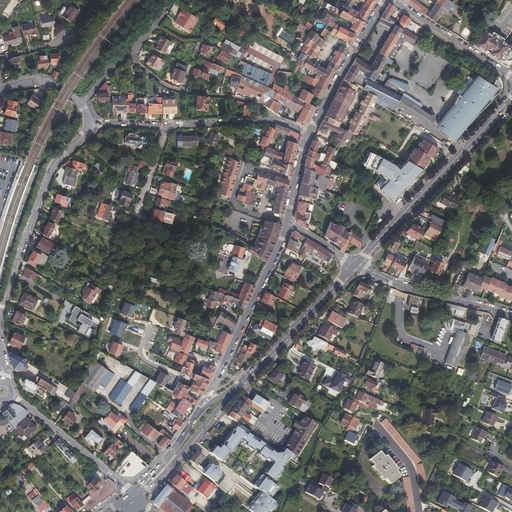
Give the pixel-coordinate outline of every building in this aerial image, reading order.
[(0,0),(0,15),(2,12),(9,0),(0,0)] [(9,0),(2,12),(5,15),(10,6),(13,0),(9,0)] [(337,9),(346,13),(349,8),(350,8),(352,4),(354,5),(356,0),(354,0),(353,0),(347,0),(344,5),(340,3),(336,9),(337,9)] [(408,0),(407,3),(417,10),(420,5),(413,0),(408,0)] [(452,3),(447,0),(443,0),(440,6),(443,9),(442,11),(446,13),(451,16),(457,6),(452,3)] [(361,9),(369,13),(373,7),(365,3),(364,3),(363,5),(361,9)] [(71,23),(79,11),(69,4),(61,16),(71,23)] [(384,13),(389,16),(394,7),(389,4),(384,13)] [(432,10),(440,15),(442,11),(443,9),(440,6),(435,4),(432,10)] [(417,10),(423,14),(426,9),(420,5),(417,10)] [(336,16),(339,15),(340,14),(336,11),(337,9),(336,9),(335,8),(332,14),(336,16)] [(346,13),(364,22),(369,13),(361,9),(359,12),(350,8),(349,8),(346,13)] [(198,19),(182,9),(180,13),(181,14),(179,17),(175,23),(190,33),(193,29),(192,28),(198,19)] [(294,13),(300,17),(303,13),(297,9),(294,13)] [(318,20),(325,25),(326,26),(326,25),(329,20),(330,19),(333,21),(336,16),(332,14),(324,9),(318,20)] [(350,28),(358,33),(364,22),(346,13),(337,9),(336,11),(340,14),(339,15),(350,21),(353,22),(350,28)] [(428,18),(435,22),(440,15),(432,10),(430,12),(427,17),(428,18)] [(389,22),(391,19),(388,17),(389,16),(384,13),(381,18),(389,22)] [(55,25),(53,16),(50,17),(50,14),(40,16),(42,28),(46,27),(47,28),(55,25)] [(403,16),(399,22),(401,23),(400,24),(406,27),(410,20),(403,16)] [(226,25),(216,18),(214,21),(218,24),(216,27),(223,31),(226,25)] [(392,33),(395,25),(393,24),(389,22),(381,18),(376,25),(391,32),(392,33)] [(314,24),(321,30),(323,27),(325,25),(318,20),(317,19),(314,24)] [(333,35),(351,44),(356,35),(329,20),(326,25),(332,29),(330,32),(333,35)] [(34,22),(21,26),(23,35),(31,34),(31,35),(37,33),(34,22)] [(300,23),(295,30),(301,35),(306,28),(300,23)] [(407,33),(408,31),(399,24),(398,27),(407,33)] [(311,31),(306,38),(311,42),(319,47),(324,41),(317,36),(316,34),(311,31)] [(511,42),(509,46),(508,46),(500,41),(502,39),(491,32),(489,34),(483,31),(474,45),(483,51),(484,50),(488,53),(488,54),(497,60),(496,61),(499,62),(500,63),(501,63),(504,64),(504,63),(509,63),(511,62),(511,42)] [(398,36),(392,33),(391,32),(371,68),(370,67),(369,67),(356,59),(345,79),(368,92),(377,97),(374,102),(386,108),(388,105),(396,110),(398,106),(427,125),(432,118),(397,96),(401,89),(402,86),(398,84),(397,84),(392,81),(390,80),(385,88),(374,82),(380,72),(381,73),(387,62),(384,61),(386,56),(387,56),(391,48),(395,50),(397,47),(396,45),(394,44),(398,36)] [(21,43),(19,33),(13,34),(2,37),(4,47),(21,43)] [(155,49),(164,54),(166,50),(168,45),(169,46),(171,42),(163,37),(161,36),(158,41),(159,42),(155,49)] [(252,41),(246,38),(245,40),(247,42),(244,47),(242,46),(241,47),(246,50),(252,41)] [(254,41),(251,46),(270,57),(273,52),(254,41)] [(215,48),(203,42),(199,52),(207,55),(208,51),(213,53),(215,48)] [(319,47),(311,42),(309,44),(311,45),(309,48),(316,52),(319,47)] [(244,54),(240,52),(236,50),(235,50),(229,46),(226,45),(224,49),(236,55),(236,54),(239,55),(239,56),(242,58),(244,54)] [(336,52),(343,56),(347,50),(340,46),(338,49),(336,52)] [(309,48),(306,54),(312,58),(314,56),(315,57),(318,54),(316,52),(309,48)] [(230,56),(221,51),(217,58),(227,63),(227,62),(229,63),(231,60),(229,59),(230,56)] [(333,57),(340,61),(343,56),(336,52),(335,51),(333,54),(334,55),(333,57)] [(298,58),(299,59),(304,62),(307,56),(302,52),(298,58)] [(50,53),(50,63),(58,63),(58,58),(60,58),(60,53),(50,53)] [(161,65),(164,61),(153,54),(149,59),(146,64),(147,65),(156,70),(159,64),(161,65)] [(47,55),(40,56),(40,60),(37,60),(37,66),(47,65),(47,55)] [(8,61),(7,62),(10,72),(16,71),(15,64),(18,63),(18,60),(22,59),(21,56),(18,56),(13,57),(8,61)] [(303,67),(312,71),(316,64),(310,61),(311,59),(309,57),(305,63),(303,67)] [(330,62),(337,66),(340,61),(333,57),(330,62)] [(299,59),(296,64),(302,67),(303,67),(305,63),(304,62),(299,59)] [(224,69),(206,61),(204,64),(202,71),(208,73),(209,71),(217,74),(218,71),(222,73),(224,69)] [(187,66),(176,62),(170,78),(181,82),(187,66)] [(327,66),(334,71),(337,66),(330,62),(327,66)] [(276,113),(277,114),(283,104),(286,99),(271,90),(271,89),(269,89),(267,88),(271,76),(271,74),(257,68),(256,68),(245,63),(244,67),(241,76),(237,90),(235,95),(257,101),(276,113)] [(312,71),(314,73),(321,76),(329,80),(334,71),(327,66),(325,69),(316,64),(312,71)] [(200,71),(193,69),(192,73),(208,78),(209,73),(208,73),(202,71),(200,71)] [(228,87),(237,90),(241,76),(227,70),(225,75),(232,78),(228,87)] [(317,81),(316,82),(317,83),(321,76),(314,73),(311,78),(317,81)] [(309,76),(304,75),(302,80),(313,86),(316,82),(317,81),(311,78),(309,76)] [(477,75),(461,96),(459,94),(454,104),(437,125),(456,140),(468,125),(469,125),(499,92),(499,91),(500,90),(501,88),(501,87),(502,86),(502,84),(501,83),(501,82),(501,81),(500,80),(500,79),(499,78),(498,76),(497,76),(493,85),(477,75)] [(321,76),(317,83),(325,88),(329,80),(321,76)] [(334,100),(359,113),(368,92),(345,79),(339,90),(334,100)] [(92,97),(92,98),(97,97),(98,102),(108,100),(106,81),(106,80),(106,81),(92,97)] [(393,80),(392,81),(397,84),(398,84),(402,86),(401,89),(406,91),(407,92),(408,92),(409,91),(410,90),(411,89),(411,87),(409,86),(393,80)] [(325,88),(317,83),(312,94),(320,99),(325,88)] [(295,122),(303,126),(307,124),(315,108),(297,97),(288,93),(274,84),(273,86),(271,90),(286,99),(295,104),(296,104),(302,107),(299,113),(295,122)] [(297,97),(315,108),(317,103),(311,100),(311,99),(310,98),(312,94),(304,90),(302,89),(297,97)] [(50,91),(44,90),(41,97),(46,100),(46,99),(50,91)] [(26,104),(35,109),(41,100),(32,95),(26,104)] [(123,110),(127,110),(127,102),(127,96),(112,95),(112,110),(116,110),(116,111),(123,111),(123,110)] [(207,97),(197,96),(196,109),(206,110),(207,97)] [(144,106),(143,98),(135,98),(135,104),(136,108),(136,113),(144,114),(144,106)] [(287,106),(299,113),(302,107),(296,104),(295,104),(286,99),(283,104),(287,106)] [(324,120),(350,132),(359,113),(334,100),(324,120)] [(14,108),(16,103),(9,101),(8,106),(6,106),(4,114),(15,117),(16,116),(18,117),(18,114),(14,113),(16,109),(14,108)] [(241,115),(248,116),(250,105),(236,101),(235,104),(243,107),(241,115)] [(136,108),(135,104),(129,104),(129,102),(127,102),(127,110),(127,112),(134,112),(135,108),(136,108)] [(144,106),(144,114),(151,114),(151,113),(160,114),(161,104),(155,104),(148,103),(148,106),(144,106)] [(175,104),(163,104),(164,114),(167,114),(167,112),(170,111),(170,112),(176,112),(176,106),(175,106),(175,104)] [(3,129),(15,132),(18,120),(6,118),(3,129)] [(350,132),(324,120),(318,131),(325,134),(328,129),(339,133),(334,144),(342,147),(347,137),(350,139),(353,133),(350,132)] [(275,125),(273,125),(271,128),(268,127),(264,138),(262,137),(260,144),(266,147),(270,137),(275,125)] [(290,130),(275,125),(270,137),(274,139),(278,131),(287,135),(290,130)] [(0,142),(9,144),(11,133),(0,130),(0,142)] [(290,130),(287,135),(299,140),(301,135),(290,130)] [(208,140),(202,138),(201,141),(201,142),(214,148),(219,136),(211,133),(208,140)] [(54,141),(58,143),(61,139),(62,137),(61,136),(58,134),(54,141)] [(146,145),(146,140),(146,139),(143,138),(139,137),(139,136),(127,135),(127,138),(125,137),(124,145),(145,148),(146,145)] [(197,145),(196,137),(181,137),(182,146),(197,145)] [(319,143),(313,140),(308,150),(315,153),(319,143)] [(439,148),(424,140),(417,152),(414,150),(408,160),(423,169),(426,163),(428,164),(430,160),(428,159),(430,157),(433,158),(439,148)] [(296,150),(297,144),(288,141),(286,146),(296,150)] [(296,150),(286,146),(282,163),(286,164),(291,166),(296,150)] [(332,155),(335,149),(329,146),(326,152),(332,155)] [(266,147),(265,150),(263,155),(273,159),(276,151),(266,147)] [(315,153),(308,150),(307,156),(313,159),(317,161),(318,158),(319,155),(315,153)] [(276,151),(273,159),(279,162),(282,154),(276,151)] [(381,157),(368,151),(363,164),(379,171),(384,176),(376,185),(392,200),(395,198),(396,199),(423,170),(407,160),(399,169),(396,166),(395,165),(381,157)] [(320,154),(319,155),(318,158),(323,160),(321,164),(320,167),(319,168),(328,172),(329,167),(327,166),(332,155),(326,152),(326,154),(320,154)] [(259,164),(289,177),(291,166),(286,164),(285,165),(262,156),(259,164)] [(313,159),(307,156),(304,168),(315,173),(317,170),(311,167),(312,164),(312,162),(313,159)] [(239,163),(228,159),(221,184),(223,185),(220,195),(229,198),(239,163)] [(71,168),(78,170),(86,172),(87,168),(85,164),(79,163),(79,162),(75,161),(75,162),(73,161),(71,168)] [(175,164),(165,161),(162,173),(172,176),(175,164)] [(317,170),(315,173),(317,173),(319,168),(320,167),(312,162),(312,164),(311,167),(317,170)] [(136,173),(138,167),(134,166),(130,165),(129,171),(125,184),(133,186),(138,174),(136,173)] [(71,168),(66,166),(65,171),(66,171),(65,175),(68,176),(67,180),(72,182),(75,174),(76,174),(78,170),(71,168)] [(468,169),(464,166),(457,173),(464,177),(468,169)] [(187,168),(183,179),(189,181),(193,170),(187,168)] [(315,173),(304,168),(303,177),(302,182),(317,189),(323,191),(327,179),(327,178),(317,173),(315,173)] [(327,178),(328,172),(319,168),(317,173),(327,178)] [(265,183),(267,176),(258,173),(256,180),(265,183)] [(265,183),(274,186),(276,177),(267,174),(267,176),(265,183)] [(277,187),(287,190),(289,181),(276,177),(274,186),(275,187),(277,187)] [(257,188),(259,189),(263,190),(265,183),(256,180),(254,179),(253,183),(257,184),(256,186),(258,187),(257,188)] [(161,184),(159,190),(167,192),(174,194),(176,185),(160,180),(159,183),(161,184)] [(465,192),(469,184),(463,180),(458,189),(464,192),(465,192)] [(302,182),(299,196),(309,198),(315,200),(317,189),(302,182)] [(243,183),(243,184),(241,189),(242,189),(246,190),(251,192),(252,187),(253,186),(243,183)] [(275,200),(285,202),(287,190),(277,187),(275,199),(275,200)] [(167,192),(159,190),(158,195),(161,196),(161,198),(166,199),(167,192)] [(244,207),(251,211),(252,211),(257,193),(251,192),(246,190),(244,197),(237,195),(236,199),(242,201),(242,203),(245,204),(244,207)] [(127,207),(131,195),(122,192),(118,204),(127,207)] [(65,201),(66,197),(58,194),(55,202),(61,204),(61,205),(66,207),(68,202),(65,201)] [(440,203),(454,210),(461,197),(455,194),(453,198),(445,194),(440,203)] [(309,198),(299,196),(296,211),(306,219),(307,220),(309,222),(311,214),(305,212),(305,208),(307,208),(308,208),(308,205),(307,205),(309,198)] [(158,198),(155,207),(164,209),(165,204),(169,205),(170,202),(158,198)] [(273,213),(283,214),(285,202),(275,200),(273,213)] [(107,219),(111,206),(102,203),(97,216),(107,219)] [(63,210),(58,208),(57,210),(54,208),(52,213),(52,214),(50,219),(58,222),(60,217),(63,210)] [(163,213),(154,211),(152,217),(151,217),(150,221),(156,223),(157,222),(160,223),(163,213)] [(306,219),(296,211),(295,218),(296,222),(302,226),(306,219)] [(244,230),(239,241),(251,248),(259,252),(257,256),(258,257),(261,252),(257,250),(260,245),(252,240),(255,235),(259,222),(260,220),(249,216),(248,215),(243,229),(244,230)] [(445,221),(434,215),(425,233),(436,239),(445,221)] [(43,235),(41,238),(48,242),(50,239),(48,238),(54,226),(48,222),(42,234),(43,235)] [(411,222),(406,234),(419,239),(423,227),(411,222)] [(342,247),(348,235),(343,231),(337,227),(337,228),(329,223),(324,234),(323,236),(328,238),(327,240),(331,242),(333,243),(332,243),(336,245),(337,244),(342,247)] [(503,230),(489,225),(483,238),(497,244),(498,240),(503,230)] [(304,247),(312,252),(316,243),(296,230),(292,231),(287,248),(297,254),(300,244),(296,241),(298,237),(306,242),(304,247)] [(258,258),(266,262),(273,249),(272,248),(277,235),(271,232),(269,233),(265,243),(261,252),(258,257),(258,258)] [(340,250),(344,253),(349,244),(348,241),(348,240),(352,234),(349,233),(348,235),(342,247),(340,250)] [(356,245),(358,247),(362,239),(354,235),(350,242),(356,244),(356,245)] [(48,242),(41,238),(36,247),(48,253),(53,244),(48,242)] [(511,249),(500,245),(498,240),(497,244),(493,251),(504,255),(509,258),(510,256),(511,251),(511,249)] [(398,243),(394,241),(390,249),(395,251),(398,243)] [(191,254),(204,252),(202,242),(189,243),(191,254)] [(328,263),(334,255),(316,243),(312,252),(328,263)] [(244,249),(236,245),(227,270),(236,273),(244,249)] [(399,251),(409,256),(411,251),(401,246),(399,251)] [(259,252),(251,248),(248,253),(256,257),(257,256),(259,252)] [(42,254),(40,257),(33,252),(26,263),(33,268),(36,264),(42,267),(48,258),(42,254)] [(388,253),(383,262),(388,264),(392,256),(388,253)] [(398,253),(391,266),(401,271),(408,258),(398,253)] [(416,274),(420,277),(429,260),(415,253),(407,270),(416,274)] [(443,263),(435,259),(432,266),(430,270),(438,274),(443,263)] [(469,272),(472,265),(465,262),(465,263),(458,260),(453,272),(459,275),(452,290),(459,293),(461,289),(469,272)] [(105,269),(117,273),(120,267),(105,263),(104,263),(102,268),(105,269)] [(286,277),(298,283),(301,277),(298,276),(297,278),(296,277),(297,273),(300,274),(303,269),(300,268),(292,264),(287,273),(286,277)] [(25,272),(22,277),(31,282),(34,278),(46,285),(48,282),(26,269),(24,271),(25,272)] [(464,287),(472,290),(478,276),(469,272),(461,289),(463,290),(464,287)] [(479,286),(486,289),(487,288),(491,277),(484,274),(482,278),(479,286)] [(472,290),(476,292),(479,286),(482,278),(478,276),(472,290)] [(487,288),(493,291),(498,279),(491,276),(491,277),(487,288)] [(498,279),(493,291),(500,294),(505,282),(505,281),(498,279)] [(293,286),(284,282),(279,294),(287,298),(293,286)] [(500,294),(507,297),(507,296),(511,285),(505,282),(500,294)] [(101,290),(91,283),(88,288),(86,287),(83,291),(84,295),(82,297),(91,303),(96,293),(98,294),(101,290)] [(228,290),(226,295),(246,304),(254,287),(245,283),(239,295),(228,290)] [(353,294),(360,298),(362,293),(366,295),(369,289),(359,285),(357,288),(353,294)] [(201,287),(199,292),(208,295),(210,290),(201,287)] [(390,288),(386,299),(392,301),(396,290),(390,288)] [(210,290),(208,295),(207,300),(206,299),(204,304),(205,304),(205,307),(213,309),(217,297),(223,299),(225,295),(210,290)] [(280,301),(281,299),(266,290),(262,299),(271,304),(274,298),(280,301)] [(38,299),(24,292),(19,304),(33,310),(38,299)] [(226,295),(225,295),(223,299),(223,300),(234,305),(233,307),(236,308),(237,306),(240,307),(239,310),(242,311),(246,304),(226,295)] [(348,313),(358,317),(364,304),(354,299),(348,313)] [(134,307),(124,303),(120,313),(130,317),(134,307)] [(267,307),(260,303),(258,307),(260,308),(259,309),(264,312),(267,307)] [(343,312),(344,311),(345,309),(336,304),(334,307),(343,312)] [(449,304),(447,304),(446,308),(456,311),(455,314),(462,316),(464,308),(449,304)] [(89,314),(75,306),(71,314),(72,314),(68,320),(75,324),(77,320),(82,323),(78,331),(84,335),(88,327),(89,327),(93,321),(87,318),(89,314)] [(26,315),(17,311),(12,321),(22,325),(22,324),(26,317),(26,315)] [(222,312),(218,319),(224,322),(223,323),(228,327),(230,324),(234,327),(237,323),(222,312)] [(335,312),(335,313),(333,317),(330,323),(340,328),(344,321),(346,317),(335,312)] [(207,322),(213,325),(216,317),(211,314),(207,322)] [(480,317),(473,315),(467,333),(474,336),(480,317)] [(496,345),(506,319),(498,317),(489,342),(496,345)] [(180,336),(183,333),(180,331),(184,320),(177,318),(172,329),(175,330),(174,334),(180,336)] [(219,329),(222,330),(224,327),(223,326),(223,325),(223,324),(223,323),(224,322),(218,319),(213,327),(215,327),(219,328),(219,329)] [(276,333),(279,331),(278,330),(280,327),(265,319),(265,320),(262,319),(259,324),(276,333)] [(464,323),(453,319),(449,330),(455,333),(445,363),(455,366),(458,357),(461,358),(465,346),(462,345),(466,333),(462,331),(464,323)] [(115,320),(110,333),(120,337),(122,331),(123,332),(124,328),(127,329),(129,325),(115,320)] [(335,335),(338,331),(334,329),(335,328),(324,322),(320,329),(317,334),(329,340),(332,334),(335,335)] [(274,336),(276,333),(259,324),(257,329),(260,331),(259,332),(271,338),(273,335),(274,336)] [(25,337),(14,332),(9,343),(20,348),(25,337)] [(168,341),(172,342),(180,345),(184,333),(181,336),(180,339),(175,337),(174,338),(169,336),(168,341)] [(184,333),(180,345),(178,351),(186,355),(188,351),(190,351),(192,345),(190,345),(192,339),(195,340),(196,338),(184,333)] [(253,338),(245,334),(243,338),(251,342),(253,338)] [(327,343),(314,336),(312,340),(306,341),(307,346),(310,346),(311,351),(320,348),(323,350),(327,343)] [(207,342),(196,338),(195,340),(195,342),(197,343),(196,344),(201,346),(198,354),(204,356),(207,347),(207,342)] [(226,346),(209,340),(209,344),(209,345),(216,348),(215,350),(215,351),(222,353),(226,346)] [(113,342),(109,352),(119,356),(123,346),(113,342)] [(178,351),(180,345),(172,342),(170,348),(178,351)] [(254,348),(256,345),(251,342),(247,350),(252,352),(256,354),(259,351),(254,348)] [(392,346),(383,342),(379,351),(389,355),(392,346)] [(424,349),(411,345),(410,348),(422,353),(424,349)] [(247,350),(239,346),(236,352),(239,354),(236,361),(240,363),(248,356),(250,356),(252,352),(247,350)] [(343,358),(346,353),(336,348),(334,353),(343,358)] [(504,360),(504,358),(505,355),(484,348),(480,358),(511,370),(511,357),(508,357),(507,359),(506,361),(504,360)] [(8,351),(12,369),(16,368),(16,369),(22,372),(23,370),(25,372),(28,367),(25,365),(23,359),(16,356),(10,352),(8,351)] [(186,355),(178,351),(177,353),(174,361),(181,364),(183,360),(184,360),(186,355)] [(86,385),(93,391),(97,386),(102,390),(113,374),(92,359),(91,361),(88,367),(85,374),(82,380),(81,381),(86,385)] [(191,378),(192,378),(193,373),(191,372),(194,361),(187,359),(184,368),(181,366),(178,372),(185,375),(188,376),(191,378)] [(308,380),(311,374),(316,365),(305,359),(301,366),(302,367),(298,375),(308,380)] [(382,364),(374,361),(370,370),(368,369),(366,374),(376,378),(382,364)] [(210,379),(215,367),(210,364),(208,368),(203,366),(201,372),(199,371),(197,374),(210,379)] [(126,382),(132,386),(140,374),(134,370),(126,382)] [(327,376),(323,384),(338,392),(344,381),(349,383),(352,379),(337,370),(334,375),(336,376),(333,380),(327,376)] [(160,372),(154,382),(156,383),(163,387),(169,377),(160,372)] [(283,376),(275,372),(270,381),(278,385),(283,376)] [(203,392),(209,380),(193,373),(192,378),(194,379),(191,385),(189,388),(201,395),(203,392)] [(33,382),(46,390),(53,395),(57,389),(37,376),(33,382)] [(33,382),(25,377),(21,382),(21,385),(41,398),(46,390),(33,382)] [(126,382),(121,379),(109,397),(120,404),(132,386),(126,382)] [(154,382),(149,379),(140,392),(147,396),(156,383),(154,382)] [(378,392),(381,384),(376,382),(376,383),(366,379),(364,385),(369,387),(368,388),(378,392)] [(511,384),(499,379),(495,389),(508,393),(511,384)] [(80,395),(86,385),(81,381),(75,393),(72,398),(71,400),(75,403),(80,395)] [(183,399),(186,394),(185,392),(188,388),(178,382),(175,388),(172,392),(183,399)] [(71,400),(72,398),(75,393),(69,389),(65,396),(71,400)] [(172,392),(166,389),(163,393),(165,395),(164,396),(169,398),(172,392)] [(135,412),(138,409),(147,396),(140,392),(129,408),(135,412)] [(358,399),(357,400),(365,404),(366,403),(364,402),(366,397),(368,398),(368,400),(381,406),(383,402),(359,392),(356,398),(358,399)] [(502,397),(492,392),(490,395),(496,398),(491,408),(501,413),(503,410),(505,406),(506,403),(501,400),(502,397)] [(288,401),(299,407),(300,405),(302,407),(306,401),(294,393),(288,401)] [(183,399),(194,406),(197,401),(186,395),(186,394),(183,399)] [(254,394),(250,401),(251,401),(259,407),(262,402),(267,405),(268,404),(254,394)] [(250,401),(242,395),(235,405),(231,412),(239,417),(240,417),(247,422),(250,417),(243,412),(251,401),(250,401)] [(182,413),(187,417),(194,406),(183,399),(181,400),(177,405),(175,408),(182,413)] [(368,405),(367,405),(365,404),(357,400),(355,399),(353,403),(348,400),(344,408),(352,412),(356,404),(359,406),(359,407),(366,409),(368,405)] [(74,408),(76,404),(75,403),(71,400),(69,403),(68,405),(66,407),(73,412),(75,409),(74,408)] [(297,409),(299,407),(288,401),(287,403),(297,409)] [(173,408),(175,408),(177,405),(171,402),(166,409),(170,412),(173,408)] [(27,414),(28,413),(20,406),(13,404),(8,405),(7,406),(9,408),(10,409),(13,413),(21,423),(18,427),(24,434),(32,427),(29,423),(30,422),(25,418),(24,417),(27,414)] [(167,417),(173,421),(174,422),(175,420),(176,421),(177,420),(178,418),(179,418),(182,413),(175,408),(171,413),(175,415),(173,418),(169,415),(167,417)] [(13,432),(18,427),(21,423),(13,413),(10,409),(3,414),(4,415),(0,417),(0,423),(2,426),(7,423),(13,432)] [(437,410),(423,409),(422,426),(432,426),(433,416),(436,417),(437,410)] [(63,412),(60,417),(62,419),(61,419),(69,426),(75,419),(70,415),(71,414),(68,411),(65,414),(63,412)] [(491,426),(495,415),(485,411),(481,422),(491,426)] [(114,436),(127,419),(122,415),(118,419),(110,412),(104,420),(101,418),(97,422),(114,436)] [(239,417),(231,412),(228,416),(236,422),(239,417)] [(350,418),(352,418),(354,416),(347,413),(341,423),(346,425),(350,418)] [(354,429),(359,419),(354,416),(352,418),(346,430),(349,431),(345,439),(353,443),(355,440),(356,441),(358,437),(350,432),(352,428),(354,429)] [(309,433),(316,423),(304,417),(300,424),(296,422),(295,424),(304,430),(309,433)] [(380,422),(415,465),(420,461),(386,417),(380,422)] [(171,430),(176,433),(178,430),(178,429),(182,422),(177,420),(176,421),(175,420),(174,422),(173,421),(172,423),(175,424),(171,430)] [(138,429),(141,431),(147,423),(144,421),(138,429)] [(153,428),(159,432),(161,429),(163,426),(157,422),(153,428)] [(141,432),(163,448),(170,440),(166,438),(162,434),(162,435),(159,432),(153,428),(147,423),(141,431),(141,432)] [(283,447),(282,446),(279,450),(277,452),(276,452),(272,449),(271,451),(263,446),(265,443),(261,440),(259,442),(251,437),(252,435),(245,430),(247,428),(241,424),(240,426),(237,424),(233,429),(234,430),(231,434),(238,439),(239,439),(241,439),(246,443),(245,444),(253,450),(254,449),(258,452),(257,454),(265,459),(266,458),(270,461),(272,459),(273,460),(273,462),(274,462),(272,465),(280,471),(283,467),(281,466),(287,458),(289,457),(290,458),(293,454),(292,453),(283,447)] [(304,430),(295,424),(294,425),(297,428),(295,431),(301,436),(305,438),(309,433),(304,430)] [(36,428),(33,426),(32,427),(24,434),(18,427),(13,432),(23,441),(32,432),(36,428)] [(488,432),(476,427),(471,438),(480,442),(483,435),(486,436),(488,432)] [(97,443),(101,438),(90,429),(84,438),(88,441),(91,438),(97,443)] [(162,434),(166,438),(169,435),(161,429),(159,432),(162,435),(162,434)] [(301,436),(295,431),(291,436),(302,443),(305,438),(301,436)] [(226,441),(223,445),(230,450),(231,451),(234,447),(233,446),(238,439),(231,434),(230,433),(224,440),(226,441)] [(302,443),(291,436),(283,447),(292,453),(296,448),(297,449),(302,443)] [(122,443),(116,437),(103,453),(106,455),(108,453),(111,455),(117,449),(113,446),(114,444),(118,447),(122,443)] [(58,440),(54,443),(69,460),(73,456),(58,440)] [(27,449),(35,459),(40,455),(47,449),(43,446),(39,441),(36,443),(36,444),(34,446),(33,445),(27,449)] [(223,445),(221,444),(218,447),(216,445),(210,452),(222,461),(230,450),(223,445)] [(134,476),(148,465),(131,450),(114,471),(121,477),(134,476)] [(381,450),(370,458),(374,464),(372,465),(383,480),(385,478),(389,483),(400,476),(395,470),(397,469),(387,455),(385,456),(381,450)] [(190,460),(188,462),(213,482),(214,480),(219,473),(221,471),(218,469),(218,467),(217,466),(216,466),(214,466),(211,464),(206,469),(203,469),(197,464),(203,456),(197,451),(189,460),(190,460)] [(503,467),(492,461),(486,471),(496,476),(500,470),(500,471),(503,467)] [(421,463),(415,465),(419,481),(425,480),(421,463)] [(474,472),(459,463),(453,474),(468,482),(470,479),(467,477),(470,474),(472,475),(474,472)] [(277,475),(280,471),(272,465),(269,469),(268,468),(265,472),(272,478),(276,474),(277,475)] [(96,470),(97,469),(93,466),(87,472),(91,475),(96,470)] [(13,479),(20,490),(26,485),(21,477),(24,474),(22,471),(13,479)] [(192,487),(174,472),(168,480),(187,495),(193,488),(192,487)] [(332,479),(324,474),(318,483),(323,486),(324,485),(328,487),(332,479)] [(263,476),(255,486),(255,487),(262,492),(267,496),(275,485),(263,476)] [(415,511),(412,476),(405,477),(408,511),(415,511)] [(100,502),(100,503),(114,492),(113,484),(107,479),(99,486),(94,480),(86,487),(92,493),(100,502)] [(195,484),(192,487),(193,488),(207,499),(216,488),(205,479),(201,483),(199,485),(198,483),(195,484)] [(318,484),(312,480),(305,492),(319,499),(323,491),(327,493),(329,489),(323,486),(321,490),(316,487),(318,484)] [(185,511),(192,504),(167,484),(153,501),(153,504),(163,511),(185,511)] [(510,487),(504,484),(498,494),(504,498),(505,496),(511,499),(511,489),(509,488),(510,487)] [(41,495),(37,491),(28,498),(32,503),(41,495)] [(468,511),(472,506),(464,502),(463,503),(455,499),(456,497),(442,491),(437,503),(446,507),(447,504),(460,509),(458,511),(468,511)] [(275,503),(275,502),(267,496),(262,492),(248,509),(251,511),(267,511),(269,509),(275,503)] [(83,505),(88,511),(100,502),(92,493),(81,503),(83,505)] [(81,503),(73,494),(67,499),(77,511),(83,505),(81,503)] [(32,503),(37,509),(46,502),(41,495),(32,503)] [(500,504),(484,495),(478,506),(488,511),(491,511),(494,508),(496,509),(500,504)] [(355,511),(359,506),(349,500),(347,504),(346,503),(341,511),(355,511)] [(40,511),(44,511),(50,507),(46,502),(37,509),(40,511)]
